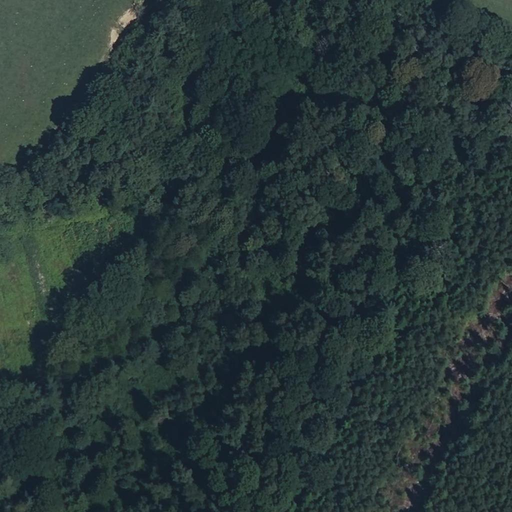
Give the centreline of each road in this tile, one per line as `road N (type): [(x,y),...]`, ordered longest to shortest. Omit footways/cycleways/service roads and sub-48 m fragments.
road 1 (track): [(0,485),(152,367),(225,250),(261,126),(249,0)]
road 2 (track): [(303,511),(511,113)]
road 3 (track): [(0,233),(85,221),(122,229),(125,253),(95,306),(0,403)]
